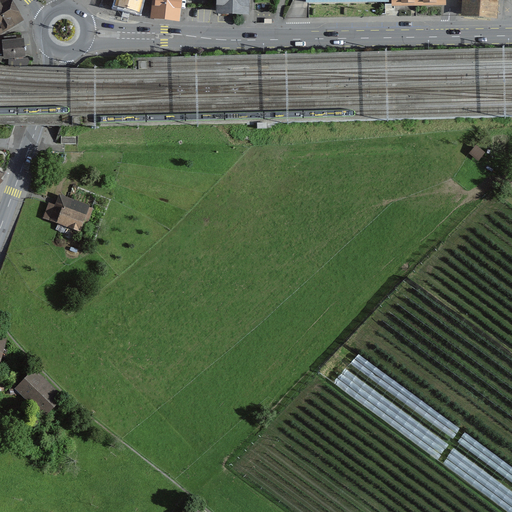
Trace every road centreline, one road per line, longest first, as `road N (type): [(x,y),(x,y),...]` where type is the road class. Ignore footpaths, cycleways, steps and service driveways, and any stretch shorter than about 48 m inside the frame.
road 1 (primary): [(208,36),(511,35)]
road 2 (primary): [(58,53),(0,228)]
